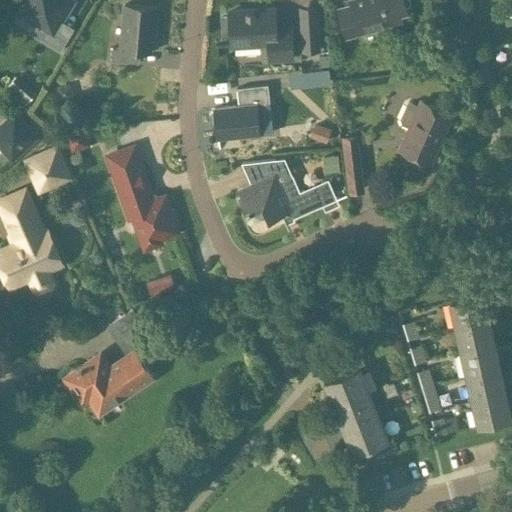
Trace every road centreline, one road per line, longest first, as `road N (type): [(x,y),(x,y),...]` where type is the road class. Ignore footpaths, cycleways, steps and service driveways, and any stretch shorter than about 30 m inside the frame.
road 1 (residential): [(370,238),(341,235),(238,271),(215,226),(188,124),(198,0)]
road 2 (residential): [(343,511),(299,393)]
road 3 (unclassified): [(511,482),(394,511)]
